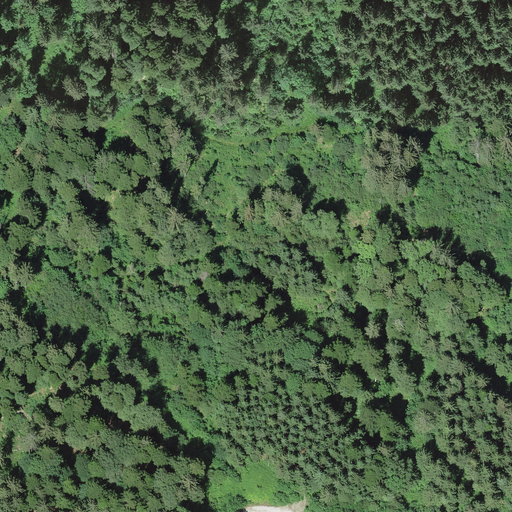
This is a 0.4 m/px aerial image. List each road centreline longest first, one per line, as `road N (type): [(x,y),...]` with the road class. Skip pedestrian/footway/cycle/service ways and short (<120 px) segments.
road 1 (track): [(19,198),(55,191),(106,128),(127,116),(245,143),(309,127),(336,130),(511,175)]
road 2 (track): [(336,304),(315,264),(294,248),(269,245),(155,265),(120,256),(0,192)]
road 3 (track): [(46,212),(92,296),(110,375),(229,465),(244,480),(252,511)]
